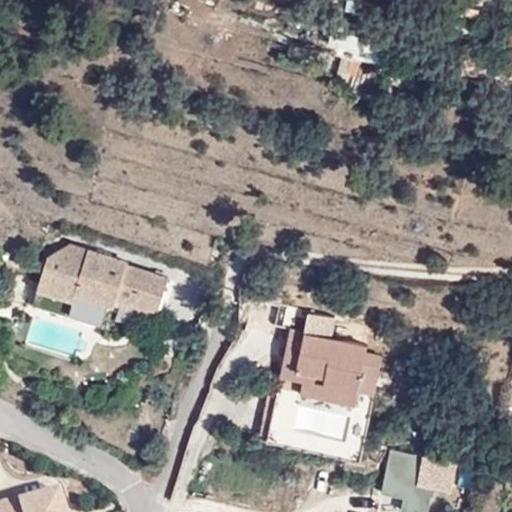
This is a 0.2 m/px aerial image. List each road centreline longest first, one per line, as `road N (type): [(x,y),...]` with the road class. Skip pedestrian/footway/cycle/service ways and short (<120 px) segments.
road 1 (track): [(511,275),(410,273),(267,251),(241,262),(220,332)]
road 2 (residential): [(220,332),(156,504)]
road 3 (residential): [(0,412),(78,443),(156,504)]
